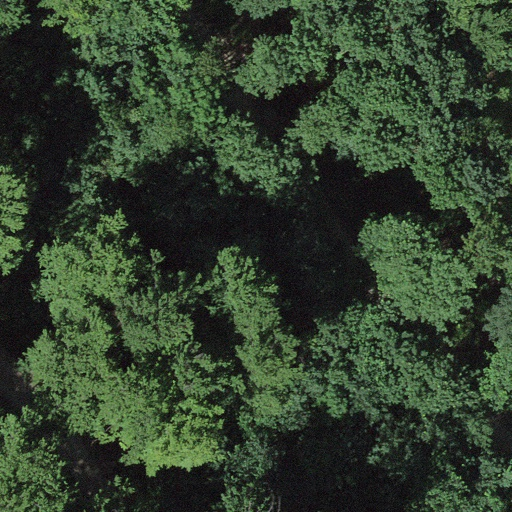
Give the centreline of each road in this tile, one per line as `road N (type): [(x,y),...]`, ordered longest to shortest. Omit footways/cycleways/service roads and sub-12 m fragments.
road 1 (track): [(177,0),(354,255),(511,445)]
road 2 (track): [(98,511),(63,444),(0,384)]
